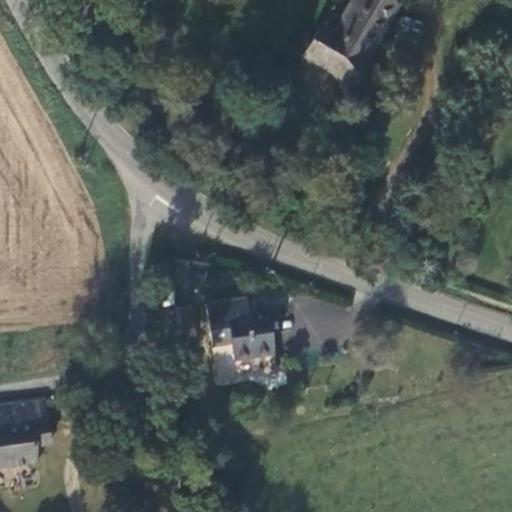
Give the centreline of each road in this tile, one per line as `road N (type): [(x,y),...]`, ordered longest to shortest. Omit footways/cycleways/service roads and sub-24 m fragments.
road 1 (tertiary): [(511,332),(280,249),(167,184)]
road 2 (tertiary): [(167,184),(98,112),(24,0)]
road 3 (unclassified): [(167,184),(149,218),(135,331),(116,370)]
